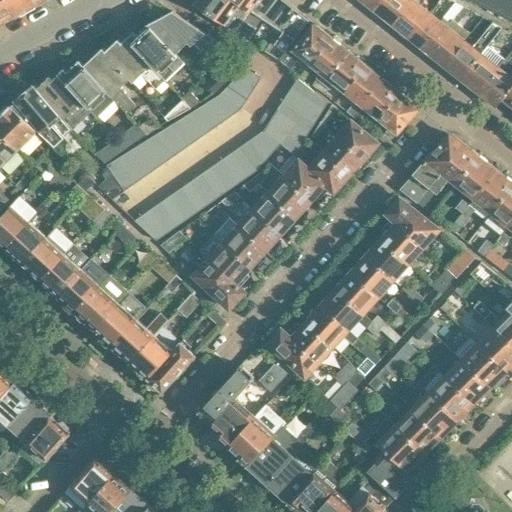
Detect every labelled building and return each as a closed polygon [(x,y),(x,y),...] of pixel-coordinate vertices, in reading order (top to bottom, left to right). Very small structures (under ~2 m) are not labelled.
[(27,8),(22,0),(0,0),(0,5),(7,19),(27,8)] [(195,0),(196,1),(194,4),(249,40),(250,40),(257,28),(239,16),(244,8),(240,5),(233,0),(195,0)] [(233,0),(240,5),(244,8),(262,20),(282,33),(294,41),(310,20),(293,6),(284,0),(233,0)] [(360,0),(375,11),(383,0),(360,0)] [(383,0),(375,11),(392,25),(411,0),(383,0)] [(431,11),(419,1),(417,0),(411,0),(392,25),(410,38),(431,11)] [(511,0),(471,0),(511,20),(511,0)] [(466,38),(466,39),(471,33),(458,23),(469,9),(463,6),(457,15),(427,52),(444,66),(466,38)] [(431,11),(410,38),(427,52),(457,15),(450,9),(442,19),(431,11)] [(231,49),(188,21),(172,10),(147,24),(175,54),(176,53),(188,41),(192,45),(196,41),(206,53),(219,61),(231,49)] [(462,80),(489,45),(489,44),(503,26),(493,21),(474,45),(466,39),(466,38),(444,66),(462,80)] [(310,65),(332,38),(314,23),(302,39),(298,44),(297,43),(293,49),(290,47),(289,46),(279,58),(279,59),(291,68),(297,60),(308,68),(310,65)] [(133,31),(126,38),(165,80),(184,62),(185,62),(176,53),(175,54),(147,24),(137,35),(133,31)] [(290,47),(294,41),(282,33),(273,45),(270,43),(265,50),(275,56),(273,59),(277,62),(279,59),(279,58),(289,46),(290,47)] [(107,51),(106,51),(130,78),(133,82),(143,73),(157,88),(165,80),(126,38),(122,42),(118,39),(107,51)] [(320,89),(348,53),(341,47),(341,44),(332,38),(310,65),(320,73),(317,77),(318,78),(313,84),(320,89)] [(479,93),(501,66),(500,65),(506,58),(489,45),(462,80),(479,93)] [(106,51),(107,51),(103,47),(84,64),(84,65),(115,100),(127,113),(136,104),(121,87),(130,78),(106,51)] [(345,92),(367,65),(359,58),(356,59),(348,53),(320,89),(325,93),(329,88),(330,88),(334,84),(345,92)] [(64,67),(58,74),(92,111),(97,117),(115,100),(84,65),(84,64),(79,59),(68,71),(64,67)] [(361,106),(382,80),(375,74),(375,71),(367,65),(345,92),(361,106)] [(501,100),(511,87),(511,70),(510,73),(501,66),(479,93),(496,107),(501,100)] [(244,67),(236,76),(255,89),(262,79),(244,67)] [(206,83),(215,93),(229,79),(218,72),(206,83)] [(37,87),(72,128),(82,118),(83,119),(92,111),(58,74),(53,79),(49,75),(37,87)] [(232,81),(228,86),(248,99),(255,89),(236,76),(232,81)] [(298,78),(290,90),(321,114),(328,103),(315,92),(298,78)] [(379,119),(401,92),(392,85),(389,85),(382,80),(361,106),(359,108),(353,116),(359,120),(368,111),(379,119)] [(37,87),(34,84),(15,101),(16,101),(12,106),(37,130),(38,129),(56,146),(67,136),(66,134),(72,128),(37,87)] [(248,99),(228,86),(220,95),(241,109),(248,99)] [(511,87),(501,100),(511,108),(511,87)] [(190,90),(182,97),(191,107),(201,102),(190,90)] [(321,114),(290,90),(283,100),(314,124),(321,114)] [(417,110),(417,108),(409,101),(409,99),(401,92),(379,119),(389,127),(380,138),(386,144),(417,110)] [(191,107),(182,97),(178,93),(158,111),(168,121),(169,120),(184,112),(191,107)] [(220,95),(211,100),(225,121),(241,109),(220,95)] [(225,121),(211,100),(201,107),(215,128),(225,121)] [(314,124),(283,100),(277,111),(307,135),(314,124)] [(325,123),(338,108),(332,104),(322,120),(325,123)] [(353,116),(359,108),(353,104),(347,111),(353,116)] [(37,130),(12,106),(10,105),(8,106),(5,106),(0,111),(0,133),(17,150),(37,130)] [(201,107),(190,113),(205,135),(215,128),(201,107)] [(307,135),(277,111),(270,121),(301,145),(307,135)] [(190,113),(180,120),(195,142),(205,135),(190,113)] [(150,118),(139,126),(147,134),(157,128),(150,118)] [(378,142),(350,119),(336,134),(364,160),(374,150),(372,148),(378,142)] [(180,120),(169,126),(185,149),(195,142),(180,120)] [(327,125),(325,123),(322,120),(312,135),(316,138),(327,125)] [(270,121),(263,131),(280,144),(294,156),(301,145),(270,121)] [(136,123),(117,138),(126,148),(147,134),(139,126),(136,123)] [(169,126),(159,133),(175,156),(185,149),(169,126)] [(263,131),(251,139),(266,160),(280,144),(263,131)] [(0,166),(17,150),(0,133),(0,166)] [(159,133),(149,139),(165,163),(175,156),(159,133)] [(364,160),(336,134),(322,150),(348,174),(353,169),(355,170),(364,160)] [(449,134),(401,189),(417,202),(429,188),(463,145),(449,134)] [(303,151),(310,140),(306,137),(297,152),(306,160),(309,156),(303,151)] [(106,162),(126,148),(117,138),(116,139),(96,152),(106,162)] [(149,139),(138,146),(155,170),(165,163),(149,139)] [(251,139),(240,147),(257,170),(259,169),(266,160),(251,139)] [(455,184),(478,154),(472,149),(469,150),(463,145),(429,188),(437,193),(437,192),(438,193),(449,179),(455,184)] [(138,146),(128,152),(145,177),(155,170),(138,146)] [(240,147),(231,153),(247,177),(257,170),(240,147)] [(348,174),(322,150),(309,164),(307,166),(330,187),(333,191),(338,185),(340,186),(350,176),(348,174)] [(145,177),(128,152),(117,159),(135,184),(145,177)] [(247,177),(231,153),(221,161),(237,184),(247,177)] [(473,198),(494,170),(487,164),(487,161),(478,154),(455,184),(473,198)] [(307,166),(309,164),(299,155),(282,174),(311,199),(316,194),(320,198),(330,187),(307,166)] [(35,164),(39,168),(43,172),(49,164),(42,157),(35,164)] [(117,159),(107,165),(122,187),(125,191),(135,184),(117,159)] [(237,184),(221,161),(210,167),(227,191),(237,184)] [(210,167),(200,174),(217,198),(227,191),(210,167)] [(490,212),(511,184),(511,180),(507,176),(504,177),(494,170),(473,198),(474,199),(470,203),(469,203),(462,211),(463,212),(451,228),(457,233),(475,211),(485,219),(491,212),(490,212)] [(263,171),(261,172),(253,177),(259,183),(260,184),(268,175),(263,171)] [(53,181),(60,187),(67,180),(60,173),(53,181)] [(217,198),(200,174),(190,181),(207,205),(217,198)] [(311,199),(282,174),(267,191),(295,216),(300,211),(302,212),(312,201),(311,199)] [(29,180),(25,176),(16,185),(21,189),(29,180)] [(259,183),(253,177),(243,185),(251,191),(259,183)] [(207,205),(190,181),(180,188),(197,212),(207,205)] [(78,183),(74,187),(84,196),(88,192),(78,183)] [(485,219),(483,221),(501,235),(504,231),(508,226),(511,220),(511,184),(490,212),(491,212),(485,219)] [(197,212),(180,188),(170,195),(187,219),(197,212)] [(0,190),(0,206),(2,208),(10,199),(0,190)] [(241,196),(235,191),(222,200),(228,206),(241,196)] [(295,216),(267,191),(252,207),(280,233),(281,234),(292,223),(290,222),(295,216)] [(106,209),(99,202),(88,192),(84,196),(79,202),(78,203),(95,219),(96,220),(106,209)] [(11,204),(0,216),(0,244),(4,249),(30,220),(39,211),(21,195),(20,194),(11,204)] [(187,219),(170,195),(160,203),(177,226),(187,219)] [(442,230),(400,197),(386,212),(392,218),(425,248),(442,230)] [(462,211),(469,203),(463,198),(456,207),(462,211)] [(177,226),(160,203),(150,210),(167,233),(177,226)] [(280,233),(252,207),(237,224),(265,249),(266,251),(277,239),(275,238),(280,233)] [(221,208),(216,214),(225,223),(231,216),(221,208)] [(109,224),(115,217),(106,209),(96,220),(95,219),(94,221),(101,227),(109,224)] [(167,233),(150,210),(135,220),(157,240),(167,233)] [(387,232),(382,238),(411,264),(415,268),(420,264),(415,259),(425,248),(392,218),(382,228),(387,232)] [(48,237),(30,220),(4,249),(22,265),(48,237)] [(511,220),(508,226),(504,231),(501,235),(497,239),(504,245),(511,235),(511,220)] [(141,241),(123,224),(118,229),(128,239),(126,245),(132,250),(141,241)] [(265,249),(237,224),(223,240),(222,241),(250,266),(251,268),(262,256),(260,255),(265,249)] [(66,253),(65,253),(74,243),(57,227),(48,237),(22,265),(40,281),(66,253)] [(209,239),(200,249),(208,256),(208,257),(240,286),(250,276),(245,271),(250,266),(222,241),(223,240),(215,232),(209,239)] [(179,243),(172,236),(162,244),(170,252),(179,243)] [(411,264),(382,238),(380,236),(370,248),(372,249),(367,254),(396,280),(411,264)] [(479,250),(478,251),(485,256),(486,255),(494,245),(487,240),(479,250)] [(58,297),(92,259),(74,243),(65,253),(66,253),(40,281),(58,297)] [(476,257),(465,248),(447,267),(448,268),(448,269),(457,277),(476,257)] [(159,259),(151,251),(137,266),(145,273),(159,259)] [(396,280),(367,254),(365,252),(355,264),(357,266),(352,271),(381,297),(396,280)] [(240,286),(208,257),(192,273),(229,308),(245,291),(240,286)] [(111,275),(110,274),(97,263),(97,264),(92,259),(58,297),(64,303),(64,307),(67,310),(71,309),(76,314),(111,275)] [(511,264),(509,262),(503,269),(511,276),(511,264)] [(381,297),(352,271),(350,269),(339,281),(341,282),(336,288),(365,314),(381,297)] [(442,293),(457,277),(448,269),(433,285),(442,293)] [(119,301),(123,296),(129,290),(111,274),(110,274),(111,275),(76,314),(94,330),(120,301),(119,301)] [(183,280),(177,274),(166,286),(172,292),(183,280)] [(408,281),(403,288),(411,296),(417,290),(408,281)] [(330,292),(319,304),(321,305),(350,331),(351,330),(360,320),(367,326),(372,321),(365,314),(336,288),(331,293),(330,292)] [(112,346),(137,317),(148,306),(129,290),(123,296),(119,301),(120,301),(94,330),(101,336),(101,340),(107,346),(111,345),(112,346)] [(202,301),(193,293),(192,292),(178,308),(188,317),(202,301)] [(393,298),(388,304),(397,312),(402,306),(393,298)] [(511,309),(510,308),(509,310),(500,318),(480,300),(474,307),(477,310),(486,318),(485,318),(493,325),(511,342),(511,309)] [(350,331),(321,305),(316,310),(315,308),(304,320),(306,322),(335,348),(345,336),(352,343),(361,351),(367,345),(358,337),(351,330),(350,331)] [(211,309),(210,308),(206,314),(221,327),(226,321),(212,308),(211,309)] [(486,318),(477,310),(472,316),(480,324),(485,318),(486,318)] [(137,317),(112,346),(113,347),(113,351),(118,355),(121,355),(130,362),(162,326),(163,326),(169,319),(160,312),(147,326),(137,317)] [(378,314),(372,321),(381,329),(382,329),(387,334),(393,328),(378,314)] [(430,318),(424,324),(434,334),(440,328),(430,318)] [(381,329),(372,321),(367,326),(376,335),(381,329)] [(335,348),(306,322),(301,327),(296,322),(287,333),(320,364),(335,348)] [(511,342),(493,325),(477,341),(508,370),(509,369),(511,369),(511,342)] [(147,378),(180,342),(163,326),(162,326),(130,362),(147,378)] [(320,364),(287,333),(281,328),(269,342),(308,378),(320,364)] [(472,335),(455,352),(461,358),(491,386),(498,379),(502,380),(507,374),(507,371),(508,370),(477,341),(472,335)] [(418,349),(408,341),(393,357),(402,366),(418,349)] [(162,391),(195,355),(180,342),(147,378),(162,391)] [(402,366),(393,357),(377,374),(383,380),(391,372),(394,375),(402,366)] [(491,386),(461,358),(444,374),(474,403),(476,401),(479,402),(485,396),(485,393),(491,386)] [(283,361),(275,370),(284,378),(292,370),(283,361)] [(0,397),(15,381),(7,374),(7,369),(2,364),(0,364),(0,397)] [(234,396),(235,396),(245,385),(247,386),(255,376),(241,364),(199,412),(198,411),(197,412),(198,413),(210,423),(234,396)] [(418,381),(427,391),(458,419),(466,412),(469,412),(475,406),(474,403),(444,374),(434,365),(418,381)] [(356,385),(363,378),(357,372),(350,380),(356,385)] [(377,374),(362,391),(368,397),(383,380),(377,374)] [(338,380),(326,392),(332,398),(344,385),(338,380)] [(341,409),(359,390),(355,386),(356,385),(350,380),(349,381),(349,380),(344,385),(332,398),(339,404),(337,406),(341,409)] [(15,381),(0,397),(0,428),(3,431),(9,425),(34,398),(15,381)] [(458,419),(427,391),(411,407),(441,436),(443,434),(446,435),(452,429),(452,425),(458,419)] [(256,414),(235,396),(234,396),(210,423),(218,431),(215,434),(228,445),(256,414)] [(27,442),(52,414),(44,407),(43,401),(40,399),(34,398),(9,425),(27,442)] [(353,420),(341,409),(337,406),(330,414),(345,429),(353,420)] [(441,436),(411,407),(395,423),(425,452),(433,444),(436,445),(442,439),(441,436)] [(23,446),(22,447),(41,465),(41,464),(71,431),(69,429),(70,425),(64,420),(60,421),(52,414),(27,442),(23,446)] [(246,466),(277,433),(256,414),(228,445),(225,448),(246,466)] [(425,452),(395,423),(387,416),(375,429),(382,436),(376,441),(384,447),(383,448),(411,475),(427,458),(427,453),(425,452)] [(280,429),(287,421),(282,417),(275,424),(280,429)] [(368,434),(353,420),(345,429),(359,443),(368,434)] [(277,433),(246,466),(247,467),(247,466),(257,474),(256,478),(262,483),(265,482),(267,483),(300,447),(303,443),(284,425),(280,429),(277,433)] [(0,468),(2,470),(14,457),(23,446),(19,443),(11,452),(7,449),(0,456),(0,468)] [(320,466),(319,466),(313,460),(316,457),(302,445),(301,447),(300,447),(267,483),(269,485),(268,489),(274,494),(278,493),(287,502),(320,466)] [(411,475),(383,448),(373,459),(376,462),(368,469),(396,497),(415,478),(411,475)] [(358,452),(354,457),(359,462),(361,463),(365,459),(358,452)] [(71,484),(65,491),(83,508),(87,503),(114,473),(116,471),(97,454),(71,484)] [(327,458),(319,466),(320,466),(287,502),(286,503),(296,511),(315,511),(337,489),(336,488),(340,483),(334,477),(338,468),(327,458)] [(97,511),(96,511),(110,511),(132,489),(124,482),(124,478),(119,473),(115,474),(114,473),(87,503),(88,503),(97,511)] [(17,491),(0,475),(0,492),(9,500),(17,491)] [(373,480),(365,488),(369,491),(377,483),(373,480)] [(380,511),(394,499),(382,488),(377,483),(369,491),(356,506),(357,507),(352,511),(380,511)] [(142,511),(150,504),(149,504),(149,500),(144,495),(140,496),(132,489),(110,511),(142,511)] [(352,511),(357,507),(356,506),(337,489),(315,511),(352,511)] [(160,511),(151,503),(150,504),(142,511),(160,511)]
